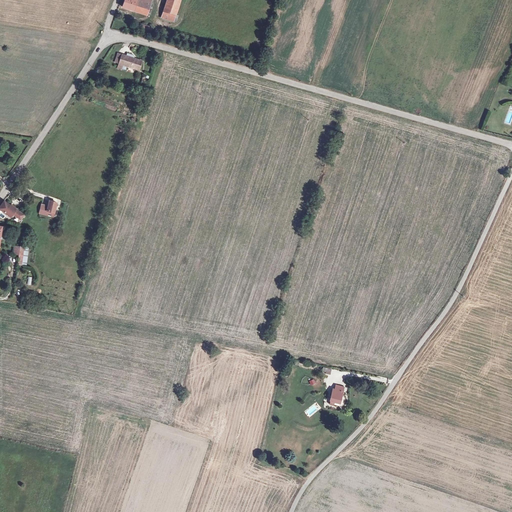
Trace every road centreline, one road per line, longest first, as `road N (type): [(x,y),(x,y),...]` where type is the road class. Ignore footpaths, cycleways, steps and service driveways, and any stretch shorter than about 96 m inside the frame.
road 1 (unclassified): [(108,40),(134,39),(511,146)]
road 2 (unclassified): [(296,511),(310,483),(365,425),(436,327),(511,173)]
road 3 (unclassified): [(0,197),(108,40)]
